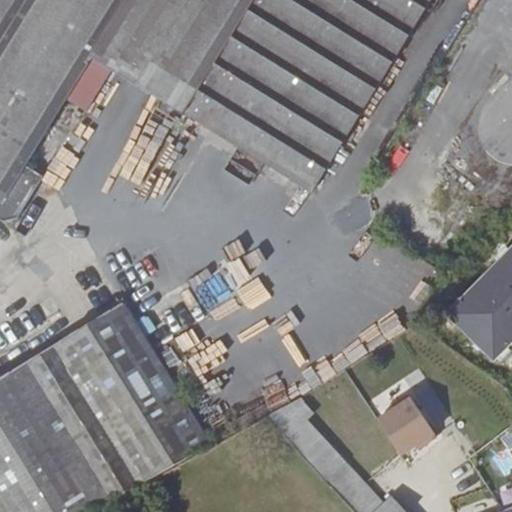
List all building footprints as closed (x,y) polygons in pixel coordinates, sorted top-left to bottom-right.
[(0,0),(0,219),(3,221),(18,217),(44,176),(26,165),(67,98),(87,110),(113,69),(314,192),(431,0),(0,0)] [(504,193),(511,184),(511,76),(451,146),(504,193)] [(141,191),(135,203),(157,214),(163,203),(141,191)] [(511,249),(448,314),(494,360),(511,341),(511,249)] [(394,305),(403,282),(376,272),(368,295),(394,305)] [(0,378),(0,511),(90,511),(112,500),(146,483),(215,446),(151,343),(150,344),(124,302),(0,378)] [(338,388),(346,382),(340,374),(330,380),(338,388)] [(330,380),(329,381),(311,392),(312,393),(316,398),(327,392),(329,394),(338,388),(330,380)] [(379,420),(402,455),(417,446),(419,449),(438,437),(410,395),(393,406),(395,409),(379,420)] [(266,416),(354,511),(406,511),(393,497),(384,505),(307,420),(315,414),(302,399),(301,398),(266,416)] [(118,511),(112,500),(90,511),(118,511)]
